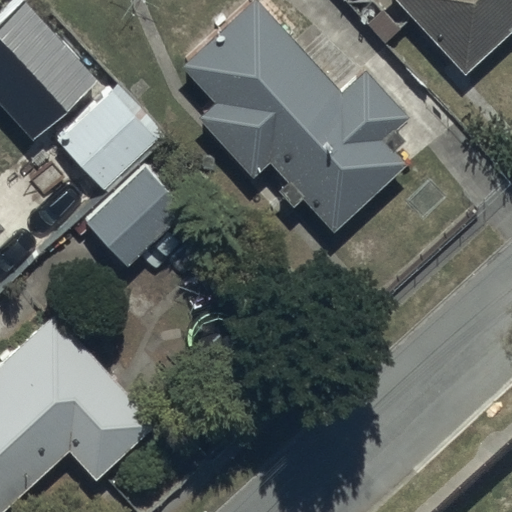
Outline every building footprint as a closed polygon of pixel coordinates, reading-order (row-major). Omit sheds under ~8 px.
[(96,71),(30,0),(14,0),(0,13),(0,95),(32,130),(96,71)] [(340,90),(255,0),(250,0),(180,66),(212,100),(195,116),(252,177),(268,162),(331,229),(403,162),(394,152),(405,141),(393,128),(406,116),(363,69),(340,90)] [(511,0),(394,0),(464,75),(511,30),(511,0)] [(163,135),(117,83),(56,137),(103,189),(163,135)] [(184,211),(142,166),(84,221),(126,266),(184,211)] [(152,422),(52,316),(0,365),(0,511),(3,511),(69,450),(94,477),(152,422)]
